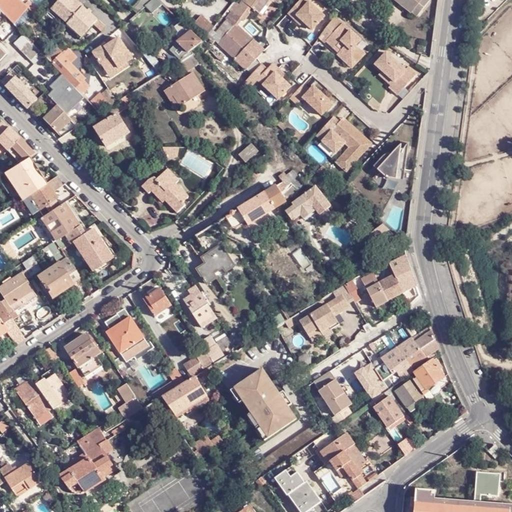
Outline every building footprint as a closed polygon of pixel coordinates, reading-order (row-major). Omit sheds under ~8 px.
[(0,9),(0,10),(2,12),(13,23),(17,19),(10,11),(20,0),(7,0),(0,9)] [(29,0),(25,5),(35,15),(40,10),(29,0)] [(77,3),(74,0),(61,0),(53,9),(70,24),(69,25),(84,38),(99,21),(84,8),(86,6),(80,1),(77,3)] [(140,15),(149,9),(148,8),(155,0),(140,0),(133,8),(140,15)] [(155,15),(164,6),(158,0),(155,0),(148,8),(149,9),(155,15)] [(266,8),(255,0),(246,0),(244,2),(252,8),(260,15),(266,8)] [(306,0),(303,0),(288,15),(294,21),(297,17),(304,24),(313,32),(325,18),(306,0)] [(423,11),(431,2),(429,0),(394,0),(412,14),(417,6),(423,11)] [(249,13),(252,8),(244,2),(241,7),(249,13)] [(230,19),(237,25),(242,21),(233,13),(229,18),(230,19)] [(206,40),(215,29),(203,17),(193,27),(206,40)] [(297,17),(294,21),(301,27),(304,24),(297,17)] [(214,40),(219,44),(237,25),(230,19),(214,40)] [(340,25),(334,20),(330,25),(326,31),(321,38),(325,42),(325,41),(333,49),(336,47),(340,51),(337,54),(336,55),(346,64),(350,59),(355,64),(365,54),(355,46),(360,41),(342,23),(340,25)] [(196,49),(204,43),(182,23),(175,28),(179,33),(177,37),(180,41),(177,43),(189,54),(191,52),(196,49)] [(84,38),(69,25),(67,27),(83,40),(84,38)] [(265,51),(237,25),(219,44),(247,70),(265,51)] [(15,44),(32,62),(41,53),(25,35),(15,44)] [(107,44),(106,44),(94,52),(108,73),(117,66),(119,69),(128,63),(134,59),(121,38),(114,42),(108,46),(107,44)] [(70,49),(68,50),(61,43),(46,57),(63,75),(83,96),(91,87),(85,81),(87,79),(72,64),(79,58),(70,49)] [(193,55),(191,52),(189,54),(180,60),(181,63),(193,55)] [(385,53),(374,66),(381,72),(393,83),(390,87),(388,89),(396,96),(414,76),(403,65),(401,68),(385,53)] [(193,55),(181,63),(187,72),(198,64),(193,55)] [(350,59),(346,64),(351,69),(355,64),(350,59)] [(117,66),(108,73),(111,79),(130,67),(128,63),(119,69),(117,66)] [(261,64),(244,82),(250,88),(258,80),(278,100),(290,87),(282,79),(275,72),(278,69),(273,63),(267,69),(261,64)] [(17,65),(9,73),(14,78),(15,77),(22,70),(17,65)] [(285,75),(278,69),(275,72),(282,79),(285,75)] [(381,72),(377,75),(390,87),(393,83),(381,72)] [(9,73),(1,82),(28,109),(37,100),(15,77),(14,78),(9,73)] [(173,96),(181,108),(205,92),(193,74),(164,92),(169,99),(173,96)] [(48,97),(57,106),(66,116),(85,98),(83,96),(63,75),(52,86),(55,90),(48,97)] [(147,84),(131,94),(136,100),(151,90),(147,84)] [(301,86),(290,98),(297,105),(303,99),(321,116),(333,104),(314,86),(310,90),(304,84),(301,86)] [(111,104),(102,95),(91,103),(100,111),(111,104)] [(177,110),(181,108),(173,96),(169,99),(177,110)] [(126,97),(121,100),(122,102),(105,113),(109,119),(117,115),(131,106),(126,97)] [(66,116),(57,106),(43,119),(57,133),(71,120),(66,116)] [(109,119),(105,113),(91,122),(95,128),(109,119)] [(109,119),(95,128),(107,147),(128,134),(117,115),(109,119)] [(0,135),(8,127),(0,118),(0,135)] [(330,120),(315,136),(321,141),(334,154),(341,147),(346,151),(338,159),(346,166),(361,151),(348,139),(351,136),(342,127),(339,131),(335,127),(336,126),(330,120)] [(334,162),(346,172),(368,148),(340,121),(336,126),(335,127),(339,131),(342,127),(351,136),(348,139),(361,151),(346,166),(338,159),(334,162)] [(0,146),(6,151),(8,149),(19,138),(8,127),(0,135),(0,146)] [(72,131),(58,140),(65,147),(76,139),(72,131)] [(30,157),(35,154),(32,152),(19,138),(8,149),(6,151),(19,164),(30,157)] [(246,162),(262,148),(255,141),(240,155),(246,162)] [(321,141),(317,146),(329,158),(334,154),(321,141)] [(384,156),(374,167),(387,182),(404,185),(408,146),(403,151),(401,156),(398,155),(399,149),(391,154),(390,153),(388,153),(384,156)] [(179,148),(162,148),(167,161),(175,158),(178,155),(179,148)] [(46,183),(55,177),(51,171),(42,177),(30,157),(19,164),(11,169),(9,171),(26,197),(30,194),(46,183)] [(321,165),(316,171),(326,181),(331,175),(321,165)] [(13,185),(23,199),(26,197),(9,171),(5,173),(13,185)] [(159,196),(164,201),(177,214),(185,205),(182,203),(188,198),(175,185),(164,174),(164,173),(156,181),(159,183),(151,191),(153,194),(157,198),(159,196)] [(289,201),(298,192),(284,173),(278,177),(282,182),(226,217),(232,227),(237,228),(246,223),(248,225),(289,200),(289,201)] [(62,185),(56,176),(55,177),(46,183),(52,193),(62,185)] [(159,183),(156,181),(154,178),(148,181),(141,188),(143,190),(147,187),(150,190),(151,191),(159,183)] [(55,198),(52,193),(46,183),(30,194),(26,197),(23,199),(32,214),(39,209),(45,205),(47,203),(55,198)] [(0,205),(0,213),(23,199),(13,185),(1,193),(6,202),(0,205)] [(285,213),(292,222),(299,216),(311,207),(320,201),(311,191),(301,197),(292,205),(293,206),(286,211),(285,213)] [(159,206),(164,201),(159,196),(157,198),(154,201),(159,206)] [(79,226),(82,224),(67,201),(64,202),(79,226)] [(314,211),(308,216),(311,221),(327,210),(320,201),(311,207),(314,211)] [(64,235),(79,226),(64,202),(59,206),(49,212),(40,217),(56,241),(64,235)] [(311,207),(299,216),(302,220),(308,216),(314,211),(311,207)] [(384,225),(369,235),(377,246),(393,235),(384,225)] [(83,232),(79,226),(64,235),(56,241),(55,241),(61,250),(70,245),(73,243),(78,251),(83,258),(92,271),(112,258),(92,229),(84,234),(83,232)] [(16,255),(5,239),(3,240),(0,242),(0,245),(9,260),(16,255)] [(59,264),(67,258),(61,250),(55,241),(47,246),(53,255),(58,263),(59,264)] [(207,284),(216,277),(214,273),(223,267),(226,271),(234,265),(221,245),(202,258),(206,263),(197,269),(207,284)] [(53,255),(47,246),(44,249),(50,258),(53,255)] [(417,286),(406,256),(390,265),(394,273),(395,275),(404,293),(414,288),(417,286)] [(26,270),(31,277),(40,270),(32,257),(22,264),(26,270)] [(72,283),(80,278),(67,258),(59,264),(72,283)] [(73,284),(72,283),(59,264),(58,263),(38,277),(42,283),(46,288),(52,298),(57,295),(58,295),(68,288),(73,284)] [(394,273),(390,265),(385,267),(389,275),(394,273)] [(26,281),(31,277),(26,270),(21,273),(26,281)] [(32,290),(26,281),(21,273),(0,287),(0,291),(6,300),(10,306),(17,301),(18,303),(21,304),(26,301),(27,297),(25,295),(32,290)] [(388,301),(404,293),(395,275),(379,284),(388,301)] [(376,279),(375,276),(365,281),(364,281),(365,284),(376,279)] [(379,284),(376,279),(365,284),(376,307),(387,301),(388,301),(379,284)] [(355,298),(362,294),(356,283),(348,288),(355,298)] [(217,318),(196,285),(187,291),(190,295),(184,299),(202,327),(217,318)] [(162,287),(143,300),(155,318),(156,317),(155,316),(172,304),(161,289),(163,288),(162,287)] [(10,306),(6,300),(1,303),(13,321),(19,317),(15,312),(37,297),(32,290),(25,295),(27,297),(26,301),(21,304),(18,303),(17,301),(10,306)] [(337,310),(340,314),(350,307),(343,295),(300,322),(309,335),(319,329),(321,333),(322,333),(330,328),(331,330),(340,325),(335,316),(333,313),(337,310)] [(16,345),(25,339),(13,321),(1,303),(0,303),(0,336),(7,332),(16,345)] [(62,315),(67,311),(64,306),(59,309),(62,315)] [(113,334),(109,336),(120,353),(126,362),(149,347),(144,338),(130,317),(110,330),(113,334)] [(290,319),(285,322),(289,329),(296,325),(292,318),(290,319)] [(431,331),(433,330),(430,324),(419,331),(423,337),(431,331)] [(223,327),(200,341),(202,344),(206,350),(230,337),(223,327)] [(319,329),(309,335),(312,342),(323,335),(322,333),(321,333),(319,329)] [(435,351),(439,349),(433,330),(431,331),(423,337),(416,342),(426,357),(435,351)] [(412,336),(416,342),(423,337),(419,331),(412,336)] [(95,355),(99,353),(87,334),(78,340),(77,338),(74,340),(75,342),(66,348),(85,377),(102,365),(98,358),(95,355)] [(401,352),(416,342),(412,336),(397,347),(401,352)] [(230,337),(206,350),(214,362),(216,365),(239,350),(230,337)] [(372,342),(373,344),(371,345),(373,349),(380,343),(377,339),(372,342)] [(401,352),(412,367),(415,365),(426,357),(416,342),(401,352)] [(206,350),(202,344),(193,350),(197,356),(185,364),(193,377),(214,362),(206,350)] [(59,359),(51,346),(45,350),(53,363),(59,359)] [(389,359),(401,352),(397,347),(383,357),(386,361),(389,359)] [(432,360),(438,356),(435,351),(426,357),(429,362),(432,360)] [(411,375),(415,372),(412,367),(401,352),(389,359),(398,372),(404,380),(411,375)] [(386,361),(376,368),(385,380),(398,372),(389,359),(386,361)] [(434,362),(432,360),(429,362),(418,369),(415,372),(418,377),(414,379),(422,392),(423,391),(427,388),(444,377),(439,370),(434,362)] [(373,400),(384,393),(390,389),(391,388),(385,380),(376,368),(372,362),(355,373),(373,400)] [(182,377),(177,368),(169,373),(174,382),(182,377)] [(75,369),(69,373),(78,387),(84,383),(75,369)] [(267,439),(296,419),(262,369),(232,389),(267,439)] [(42,376),(44,379),(60,401),(69,395),(51,370),(42,376)] [(344,420),(357,412),(335,379),(329,371),(314,381),(320,390),(318,391),(334,415),(330,418),(336,426),(344,420)] [(395,386),(404,380),(398,372),(385,380),(391,388),(395,386)] [(158,392),(162,397),(186,383),(182,377),(174,382),(158,392)] [(186,383),(162,397),(175,415),(207,396),(198,381),(195,377),(186,383)] [(60,401),(44,379),(35,385),(31,378),(14,390),(35,420),(52,409),(53,410),(62,404),(60,401)] [(398,390),(397,392),(398,393),(411,412),(418,408),(414,402),(423,396),(412,381),(398,390)] [(135,397),(127,385),(119,390),(128,403),(119,409),(126,420),(143,409),(138,402),(135,397)] [(390,389),(393,394),(397,392),(398,390),(395,386),(391,388),(390,389)] [(390,396),(393,394),(390,389),(384,393),(387,397),(390,396)] [(393,401),(390,396),(387,397),(374,407),(388,427),(404,417),(393,401)] [(443,422),(447,427),(459,418),(456,414),(443,422)] [(10,427),(5,419),(0,422),(0,430),(2,433),(10,427)] [(322,436),(322,435),(315,424),(257,464),(264,475),(313,442),(322,436)] [(106,441),(99,428),(77,442),(77,443),(80,447),(84,445),(89,451),(85,454),(88,459),(69,471),(60,476),(68,487),(67,488),(68,490),(70,489),(73,493),(77,494),(82,494),(86,492),(107,480),(106,479),(117,471),(107,455),(113,451),(106,441)] [(346,433),(329,445),(319,452),(326,463),(329,462),(335,471),(343,466),(336,456),(344,451),(353,445),(355,444),(346,433)] [(329,445),(322,436),(313,442),(319,452),(329,445)] [(398,445),(406,456),(414,450),(406,439),(398,445)] [(84,445),(80,447),(85,454),(89,451),(84,445)] [(366,462),(353,445),(344,451),(357,468),(366,462)] [(495,458),(502,453),(496,447),(490,452),(495,458)] [(353,480),(361,475),(357,468),(344,451),(336,456),(343,466),(353,480)] [(65,465),(69,471),(88,459),(85,454),(65,465)] [(0,470),(0,471),(3,476),(6,481),(17,497),(42,481),(30,463),(27,464),(16,471),(15,469),(11,470),(8,466),(0,470)] [(291,466),(274,479),(286,496),(288,495),(301,511),(306,511),(321,501),(307,481),(304,483),(291,466)] [(477,473),(475,503),(481,503),(481,496),(499,497),(500,475),(477,473)] [(359,489),(367,483),(361,475),(353,480),(359,489)] [(261,477),(256,481),(260,487),(265,483),(261,477)] [(413,511),(509,511),(510,505),(481,503),(475,503),(435,499),(435,491),(416,490),(413,511)]
